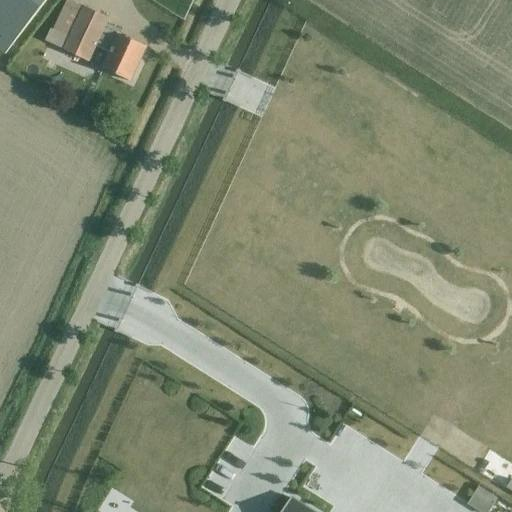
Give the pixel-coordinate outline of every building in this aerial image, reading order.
[(0,0),(0,43),(10,52),(49,0),(0,0)] [(50,28),(65,35),(77,8),(61,1),(50,28)] [(134,83),(150,47),(122,35),(124,31),(109,24),(111,20),(86,8),(66,52),(92,64),(99,48),(113,54),(106,70),(134,83)] [(49,43),(41,57),(55,65),(63,51),(49,43)] [(35,68),(28,83),(44,90),(51,75),(35,68)] [(71,490),(77,465),(66,463),(60,487),(71,490)] [(114,485),(107,511),(171,511),(174,500),(114,485)] [(314,511),(291,498),(282,511),(314,511)]
